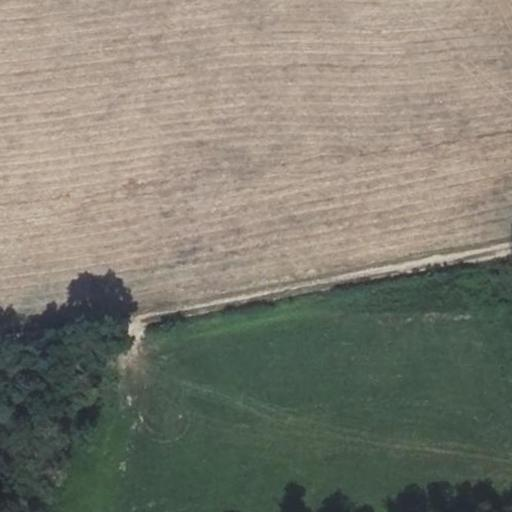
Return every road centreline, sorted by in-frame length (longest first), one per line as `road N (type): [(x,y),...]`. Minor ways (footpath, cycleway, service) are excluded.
road 1 (track): [(511,249),(115,326)]
road 2 (track): [(115,326),(14,511)]
